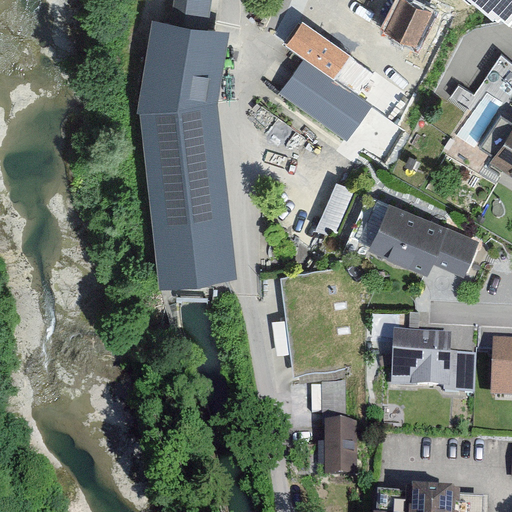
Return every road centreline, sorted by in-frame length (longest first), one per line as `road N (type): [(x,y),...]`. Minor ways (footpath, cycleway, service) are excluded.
road 1 (residential): [(282,511),(244,237),(237,119),(246,58)]
road 2 (residential): [(511,494),(387,472)]
